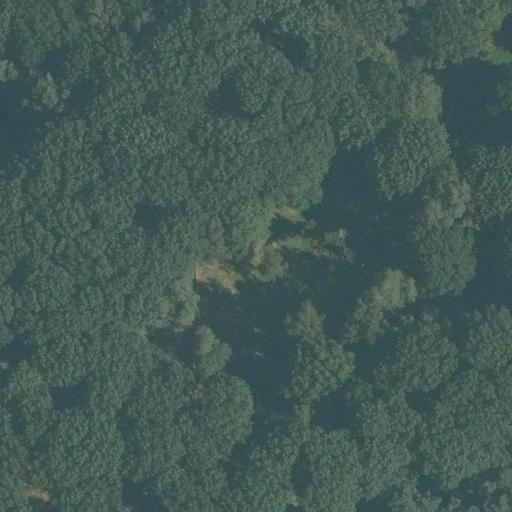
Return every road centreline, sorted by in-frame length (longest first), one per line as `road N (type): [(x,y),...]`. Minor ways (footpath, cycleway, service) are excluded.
road 1 (track): [(254,0),(0,232)]
road 2 (track): [(96,0),(76,27),(91,150)]
